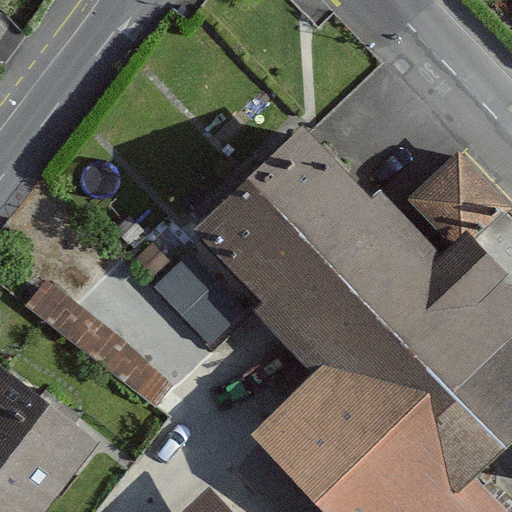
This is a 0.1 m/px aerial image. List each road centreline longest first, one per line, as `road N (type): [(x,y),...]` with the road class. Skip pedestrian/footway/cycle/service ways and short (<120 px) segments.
road 1 (residential): [(134,0),(0,177)]
road 2 (residential): [(511,131),(384,0)]
